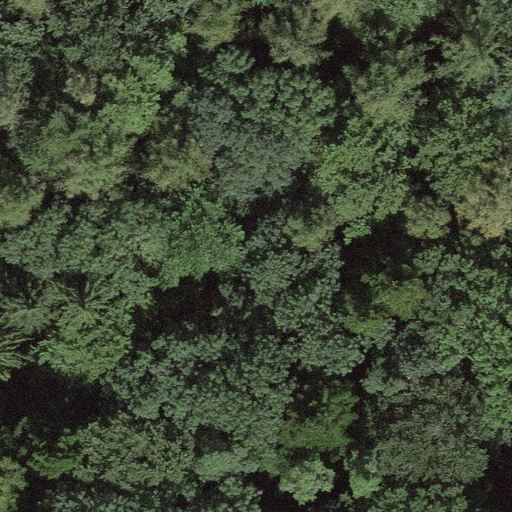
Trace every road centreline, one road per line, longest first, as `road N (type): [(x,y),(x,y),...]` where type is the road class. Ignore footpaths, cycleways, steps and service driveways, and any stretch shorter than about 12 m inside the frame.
road 1 (track): [(511,184),(238,230)]
road 2 (track): [(0,321),(86,274),(238,230)]
road 3 (track): [(511,48),(359,0)]
